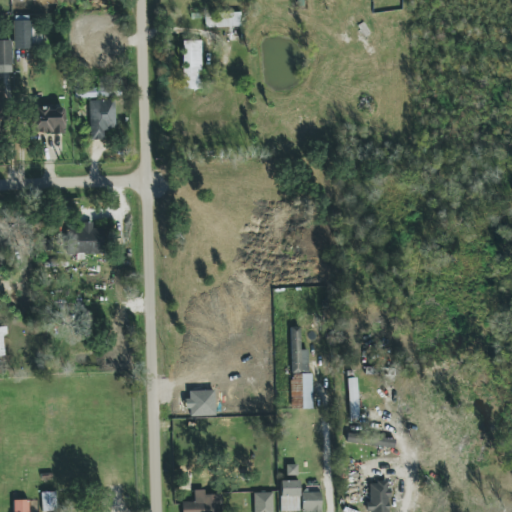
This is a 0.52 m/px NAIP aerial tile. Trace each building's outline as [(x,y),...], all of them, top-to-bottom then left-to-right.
[(205,27),(241,27),(240,13),(205,13),(205,27)] [(0,40),(0,65),(12,66),(11,40),(0,40)] [(202,41),(183,41),(182,89),(201,89),(202,41)] [(115,100),(90,101),(90,140),(104,140),(104,131),(115,131),(115,100)] [(32,134),(65,133),(64,107),(31,108),(32,134)] [(104,254),(103,228),(93,229),(93,223),(77,223),(78,254),(104,254)] [(310,409),(310,350),(300,350),(299,327),(289,327),(291,409),(310,409)] [(358,420),(357,378),(347,378),(349,420),(358,420)] [(394,448),(395,438),(347,433),(346,443),(394,448)] [(296,465),(286,465),(286,476),(296,476),(296,465)] [(39,473),(50,472),(51,480),(45,480),(45,482),(40,483),(39,481),(39,473)] [(279,481),(280,511),(299,511),(298,481),(279,481)] [(369,482),(369,511),(388,511),(388,482),(369,482)] [(222,511),(222,495),(204,495),(204,490),(194,491),(194,502),(181,502),(181,511),(222,511)] [(39,491),(53,491),(55,510),(40,511),(39,491)] [(320,511),(320,492),(301,493),(301,511),(320,511)] [(253,493),(253,511),(272,511),(272,493),(253,493)] [(12,511),(12,499),(26,498),(26,511),(12,511)]
